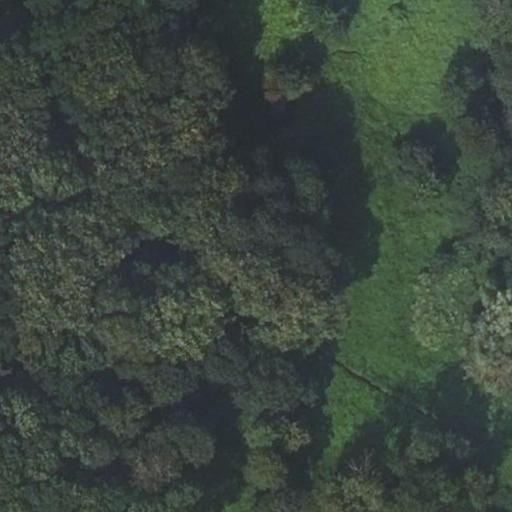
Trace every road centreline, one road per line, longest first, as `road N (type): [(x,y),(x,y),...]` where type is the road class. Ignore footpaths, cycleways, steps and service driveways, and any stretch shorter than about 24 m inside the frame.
road 1 (track): [(0,373),(222,334),(270,313)]
road 2 (track): [(270,313),(439,423),(511,446)]
